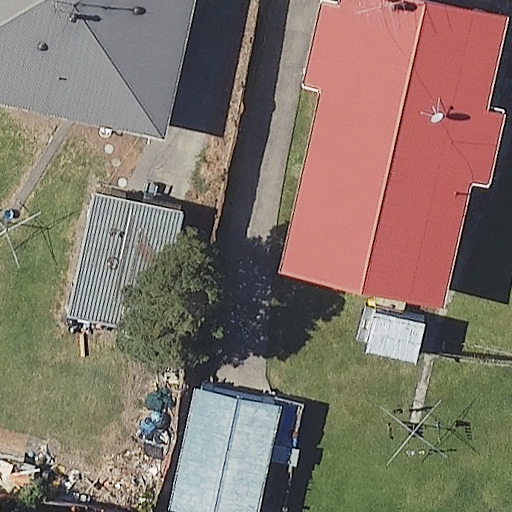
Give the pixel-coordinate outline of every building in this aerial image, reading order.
[(171,0),(0,0),(0,84),(146,117),(171,0)] [(479,168),(491,94),(468,90),(482,0),(309,0),(270,250),(438,277),(456,165),(479,168)] [(157,192),(77,169),(41,291),(122,314),(157,192)] [(428,305),(355,295),(346,356),(419,366),(428,305)] [(262,391),(175,374),(153,493),(240,509),(262,391)]
